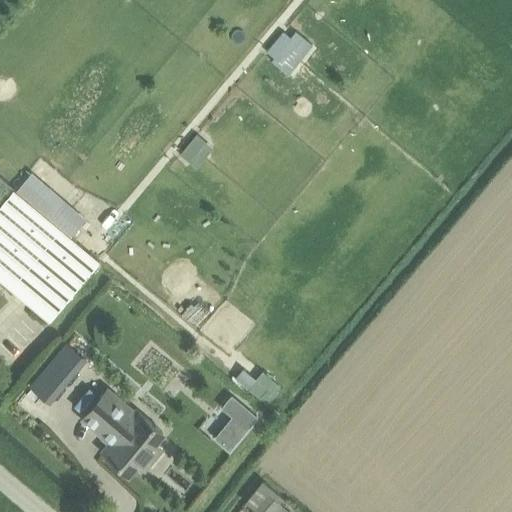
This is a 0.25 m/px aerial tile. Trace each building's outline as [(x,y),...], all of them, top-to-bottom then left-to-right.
[(313,43),(288,24),(266,52),(291,71),(313,43)] [(181,153),(198,167),(213,147),(197,134),(181,153)] [(100,260),(0,175),(0,279),(48,320),(100,260)] [(164,383),(176,362),(160,352),(147,372),(164,383)] [(128,471),(136,462),(162,431),(137,411),(133,415),(106,392),(84,417),(112,441),(104,450),(128,471)] [(233,415),(215,436),(229,448),(256,416),(232,395),(222,406),(233,415)] [(251,511),(271,511),(280,503),(268,493),(251,511)]
